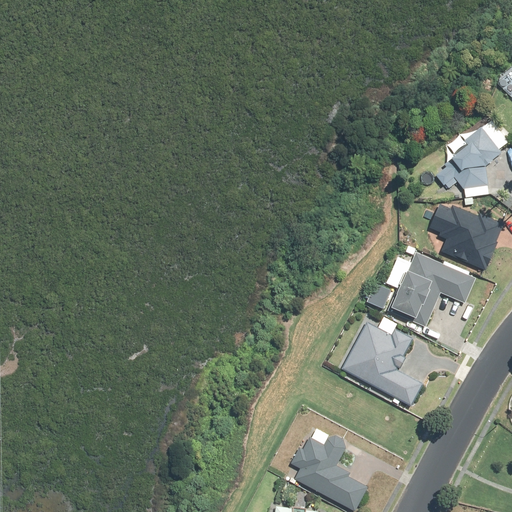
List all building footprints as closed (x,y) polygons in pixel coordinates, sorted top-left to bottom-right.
[(504,153),(482,127),(465,141),(468,144),(435,173),(450,189),(458,182),(465,189),(488,186),(485,169),(504,153)] [(505,228),(444,201),(430,230),(449,239),(443,251),(486,270),(505,228)] [(480,280),(417,252),(392,307),(430,324),(443,294),(468,305),(480,280)] [(377,298),(366,290),(358,301),(369,309),(377,298)] [(343,369),(414,406),(426,383),(402,370),(418,338),(372,314),(343,369)] [(296,478),(358,511),(373,484),(341,466),(353,444),(315,423),(292,463),(301,468),(296,478)]
